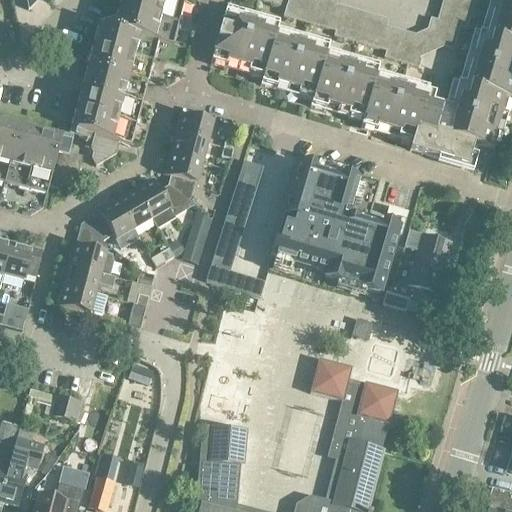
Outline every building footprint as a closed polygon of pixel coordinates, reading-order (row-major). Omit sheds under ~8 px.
[(25,0),(28,14),(43,0),(25,0)] [(83,82),(80,92),(75,112),(75,113),(70,131),(80,134),(79,139),(88,151),(95,158),(91,160),(95,168),(116,156),(119,144),(130,147),(135,130),(142,104),(125,100),(127,92),(128,89),(145,93),(147,84),(152,64),(153,63),(158,43),(173,46),(180,20),(184,5),(184,3),(179,2),(179,0),(119,0),(118,4),(116,13),(112,30),(103,27),(99,26),(98,29),(97,30),(92,49),(87,69),(85,77),(83,82)] [(223,13),(209,65),(261,80),(259,87),(311,102),(309,109),(361,124),(359,130),(411,145),(409,153),(466,169),(473,145),(492,151),(500,125),(504,126),(508,114),(503,113),(507,99),(511,100),(511,0),(495,0),(486,35),(479,33),(464,85),(457,83),(449,115),(423,107),(427,93),(362,74),(363,68),(311,52),(313,46),(261,31),(263,24),(223,13)] [(248,0),(279,9),(281,0),(248,0)] [(475,0),(463,0),(457,22),(468,25),(475,0)] [(328,32),(331,21),(285,8),(282,19),(328,32)] [(459,29),(448,26),(442,48),(453,51),(459,29)] [(379,51),(382,40),(336,27),(333,38),(379,51)] [(420,62),(417,58),(386,49),(383,61),(417,70),(420,62)] [(180,116),(175,135),(208,143),(213,125),(180,116)] [(0,209),(30,217),(43,209),(46,197),(49,188),(57,190),(62,187),(76,178),(82,158),(72,155),(75,146),(64,143),(65,137),(62,137),(61,135),(0,118),(0,209)] [(175,135),(170,155),(203,164),(208,143),(175,135)] [(226,140),(223,150),(235,153),(237,143),(226,140)] [(235,153),(223,150),(221,159),(233,162),(235,153)] [(170,155),(164,176),(170,178),(168,186),(190,204),(195,185),(197,186),(203,164),(170,155)] [(277,238),(271,259),(325,274),(324,278),(379,294),(396,236),(346,221),(357,182),(298,165),(283,217),(286,218),(280,239),(277,238)] [(152,182),(135,192),(152,223),(157,231),(175,220),(175,219),(172,215),(190,204),(168,186),(168,188),(158,193),(152,182)] [(135,192),(116,203),(134,233),(152,223),(135,192)] [(99,215),(81,226),(103,243),(112,237),(113,240),(115,243),(117,243),(125,249),(139,241),(134,233),(116,203),(98,213),(99,215)] [(403,222),(405,214),(391,210),(389,218),(403,222)] [(196,215),(183,254),(183,256),(181,262),(197,267),(212,220),(196,215)] [(73,247),(68,267),(109,278),(113,264),(111,257),(100,253),(103,243),(81,226),(75,248),(73,247)] [(422,238),(408,287),(435,295),(449,246),(422,238)] [(0,275),(3,276),(11,245),(0,241),(0,275)] [(177,243),(169,248),(176,260),(183,256),(183,254),(177,243)] [(11,245),(3,276),(27,283),(29,276),(35,278),(41,254),(42,253),(41,253),(11,245)] [(168,251),(159,256),(164,265),(173,260),(168,251)] [(68,267),(63,287),(96,296),(99,286),(112,289),(115,279),(109,278),(68,267)] [(153,283),(139,279),(137,287),(151,291),(153,283)] [(63,287),(57,307),(89,317),(89,315),(92,316),(101,318),(107,299),(96,296),(63,287)] [(385,294),(381,307),(405,314),(408,300),(385,294)] [(135,308),(144,311),(147,300),(137,298),(135,308)] [(144,311),(135,308),(130,327),(139,330),(144,311)] [(24,325),(3,319),(1,328),(21,333),(24,325)] [(356,322),(350,338),(350,339),(367,345),(372,327),(356,322)] [(365,511),(381,454),(379,454),(387,427),(389,427),(397,394),(365,386),(364,388),(355,385),(354,388),(347,386),(352,371),(319,362),(310,395),(342,404),(342,405),(340,415),(328,459),(336,461),(325,503),(309,499),(302,504),(296,507),(294,511),(250,511),(234,508),(236,489),(238,465),(243,466),(243,465),(242,465),(245,435),(203,431),(199,478),(195,511),(365,511)] [(130,375),(150,381),(152,373),(133,367),(130,375)] [(149,405),(153,388),(133,383),(129,399),(149,405)] [(55,399),(50,418),(73,424),(78,405),(55,399)] [(0,499),(17,441),(15,440),(18,430),(0,424),(0,499)] [(17,441),(0,499),(0,505),(16,509),(25,478),(23,478),(26,469),(35,472),(42,448),(17,441)] [(112,458),(101,456),(94,482),(106,485),(112,458)] [(94,482),(87,511),(92,511),(105,511),(112,486),(106,485),(94,482)] [(38,496),(33,511),(77,511),(83,493),(58,486),(54,500),(38,496)] [(511,511),(511,496),(499,492),(493,511),(491,511),(488,511),(487,511),(511,511)]
